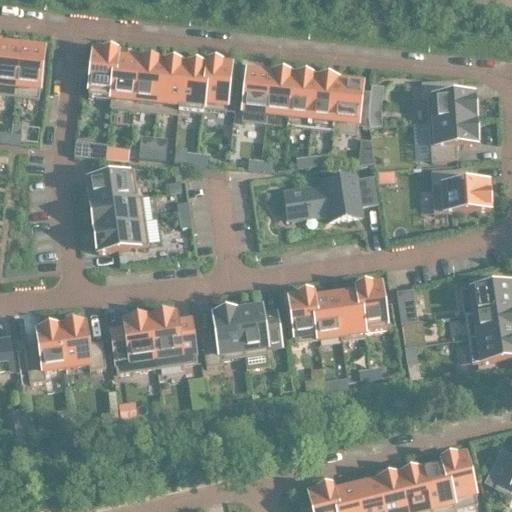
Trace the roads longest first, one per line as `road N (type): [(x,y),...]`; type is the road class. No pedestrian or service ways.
road 1 (residential): [(72,29),(493,77),(507,100),(511,175)]
road 2 (residential): [(511,227),(319,271),(71,298)]
road 3 (residential): [(71,298),(58,180),(72,29)]
road 4 (residential): [(260,485),(511,424)]
